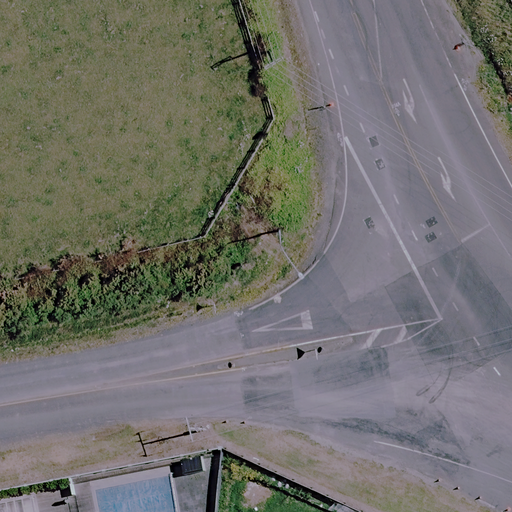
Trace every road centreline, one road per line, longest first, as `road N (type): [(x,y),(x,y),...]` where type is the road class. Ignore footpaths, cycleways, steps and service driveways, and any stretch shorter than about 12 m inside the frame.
road 1 (tertiary): [(0,405),(350,343),(488,291)]
road 2 (tertiary): [(488,291),(381,79),(360,0)]
